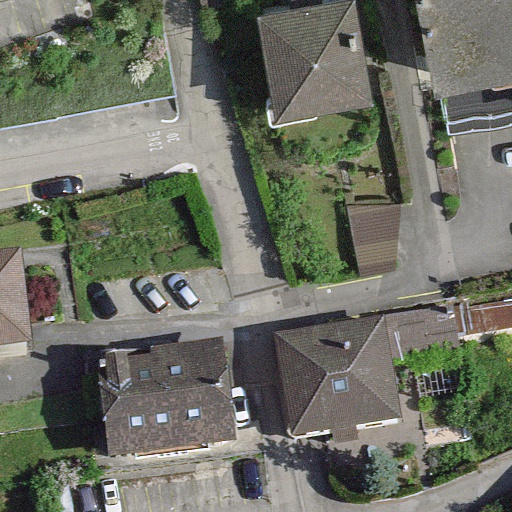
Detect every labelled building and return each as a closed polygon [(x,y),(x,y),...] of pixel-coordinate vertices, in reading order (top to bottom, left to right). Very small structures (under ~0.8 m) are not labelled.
[(319,0),(258,11),(275,112),(369,95),(352,0),(319,0)] [(511,0),(420,0),(436,83),(511,69),(511,0)] [(0,268),(0,360),(38,358),(30,266),(0,268)] [(278,348),(296,451),(402,433),(392,371),(463,359),(456,318),(278,348)] [(104,367),(114,468),(230,456),(220,355),(104,367)]
